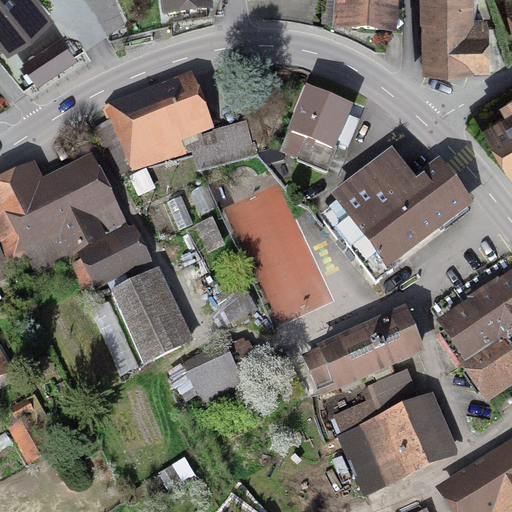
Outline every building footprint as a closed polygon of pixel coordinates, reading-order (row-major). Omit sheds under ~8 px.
[(0,0),(0,39),(8,49),(49,16),(35,0),(0,0)] [(205,0),(166,0),(168,14),(207,9),(205,0)] [(349,0),(349,1),(340,0),(340,10),(338,10),(337,26),(389,30),(390,0),(349,0)] [(421,0),(422,21),(430,21),(430,67),(487,66),(486,28),(483,28),(483,19),(465,19),(464,0),(421,0)] [(72,59),(61,41),(27,63),(38,81),(72,59)] [(117,176),(180,155),(173,132),(205,120),(192,87),(108,119),(111,125),(93,135),(117,176)] [(257,87),(258,100),(283,99),(282,87),(257,87)] [(344,122),(349,111),(309,95),(285,154),(324,170),(336,142),(348,147),(356,127),(344,122)] [(511,121),(492,134),(511,166),(511,165),(511,99),(507,103),(511,111),(511,121)] [(192,151),(199,171),(254,156),(250,143),(263,139),(259,123),(227,132),(227,135),(209,140),(211,145),(192,151)] [(408,181),(391,158),(337,200),(342,207),(323,222),(338,241),(341,238),(376,284),(393,271),(386,263),(463,204),(439,172),(406,197),(399,188),(408,181)] [(0,248),(10,268),(28,259),(35,273),(119,229),(90,171),(43,194),(31,170),(0,186),(0,248)] [(167,204),(179,231),(193,225),(181,198),(167,204)] [(133,237),(86,260),(87,261),(74,267),(86,291),(98,285),(96,281),(143,258),(133,237)] [(440,322),(447,332),(438,339),(458,368),(463,364),(488,401),(511,383),(511,282),(511,281),(507,283),(500,275),(496,276),(466,297),(469,301),(440,322)] [(215,288),(231,321),(252,309),(236,277),(215,288)] [(183,342),(156,285),(121,302),(148,359),(183,342)] [(305,363),(320,396),(418,352),(404,319),(305,363)] [(228,355),(186,375),(201,404),(242,384),(228,355)] [(339,419),(346,435),(419,403),(407,375),(371,391),(376,403),(339,419)] [(419,403),(346,435),(342,437),(367,492),(445,457),(421,402),(419,403)] [(30,464),(50,452),(31,419),(10,431),(30,464)] [(511,511),(511,455),(448,497),(457,511),(511,511)]
